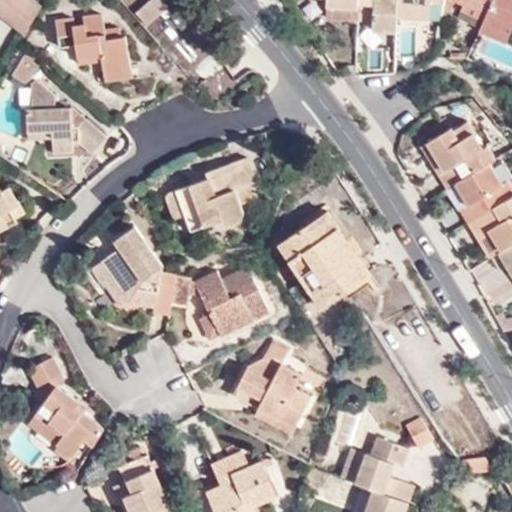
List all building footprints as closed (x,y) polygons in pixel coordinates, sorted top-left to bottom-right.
[(0,0),(0,13),(22,30),(39,0),(38,0),(0,0)] [(151,20),(173,2),(171,0),(149,0),(141,8),(151,20)] [(342,0),(343,2),(342,18),(358,18),(358,32),(381,32),(381,18),(381,0),(342,0)] [(381,0),(381,18),(400,17),(400,14),(424,14),(426,0),(381,0)] [(463,19),(468,9),(471,0),(447,0),(443,9),(463,19)] [(511,14),(511,0),(471,0),(468,9),(494,22),(500,9),(511,14)] [(100,43),(102,53),(104,67),(132,63),(127,29),(110,31),(106,2),(86,5),(87,13),(76,15),(75,6),(56,9),(61,38),(81,36),(81,45),(100,43)] [(468,9),(463,19),(489,32),(494,22),(468,9)] [(81,45),(83,56),(102,53),(100,43),(81,45)] [(26,73),(38,52),(26,45),(14,65),(26,73)] [(105,76),(134,72),(132,63),(104,67),(105,76)] [(27,103),(30,124),(53,122),(53,132),(54,145),(82,145),(83,137),(94,146),(107,131),(86,111),(77,121),(75,100),(58,101),(57,85),(32,70),(34,101),(27,103)] [(425,168),(435,185),(441,181),(474,161),(481,157),(473,142),(469,144),(453,119),(439,128),(437,125),(416,139),(431,162),(425,168)] [(30,124),(31,133),(53,132),(53,122),(30,124)] [(263,174),(257,153),(252,149),(215,162),(218,169),(188,180),(197,206),(201,218),(233,205),(237,216),(254,209),(244,182),(263,174)] [(448,205),(455,218),(500,191),(493,180),(488,182),(474,161),(441,181),(453,202),(448,205)] [(0,221),(1,224),(30,208),(15,178),(5,183),(0,173),(0,221)] [(197,206),(188,180),(174,185),(184,211),(197,206)] [(435,185),(431,187),(445,207),(448,205),(453,202),(441,181),(435,185)] [(511,231),(511,202),(504,189),(500,191),(455,218),(466,237),(476,231),(486,248),(511,231)] [(381,262),(336,196),(305,216),(349,283),(381,262)] [(299,244),(331,294),(349,283),(305,216),(298,220),(309,237),(299,244)] [(172,309),(175,294),(181,266),(182,264),(167,261),(154,242),(147,247),(139,237),(147,231),(137,218),(119,230),(124,239),(103,255),(129,293),(161,299),(160,306),(172,309)] [(298,220),(288,227),(299,244),(309,237),(298,220)] [(147,247),(154,242),(147,231),(139,237),(147,247)] [(466,237),(477,254),(479,252),(486,248),(476,231),(466,237)] [(511,231),(486,248),(479,252),(488,267),(496,262),(510,285),(511,283),(511,231)] [(200,278),(211,302),(222,323),(270,298),(254,262),(245,266),(243,262),(220,274),(217,268),(200,278)] [(194,268),(181,266),(175,294),(189,297),(194,268)] [(212,329),(222,323),(211,302),(201,307),(212,329)] [(237,386),(261,396),(300,416),(313,388),(299,381),(305,368),(289,360),(298,340),(281,332),(273,352),(251,357),(237,386)] [(86,430),(94,435),(104,418),(76,400),(79,394),(57,380),(61,373),(49,352),(29,363),(40,386),(47,389),(35,409),(63,427),(58,436),(75,446),(86,430)] [(296,425),(300,416),(261,396),(257,407),(296,425)] [(441,434),(428,411),(414,419),(427,441),(441,434)] [(410,511),(423,479),(399,470),(403,458),(411,461),(417,443),(385,430),(380,448),(376,447),(365,477),(380,483),(369,511),(410,511)] [(122,472),(130,491),(123,495),(130,511),(134,511),(155,504),(159,511),(164,511),(175,507),(142,436),(126,443),(130,452),(119,456),(124,471),(122,472)] [(349,471),(365,477),(376,447),(361,441),(349,471)] [(242,469),(240,464),(257,455),(251,442),(225,454),(232,474),(242,469)] [(270,448),(257,455),(240,464),(242,469),(232,474),(217,481),(231,511),(261,511),(270,508),(265,495),(287,483),(270,448)] [(130,491),(122,472),(114,476),(123,495),(130,491)]
